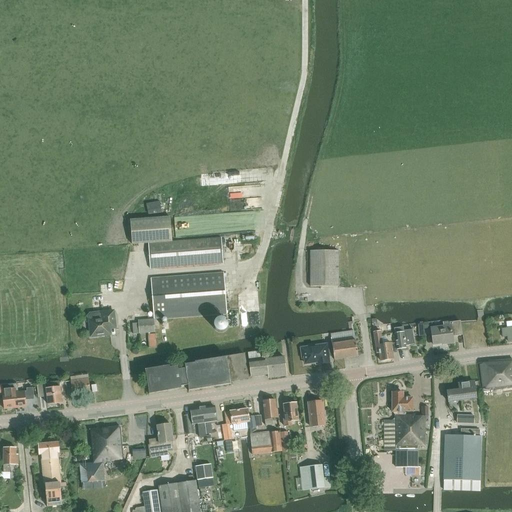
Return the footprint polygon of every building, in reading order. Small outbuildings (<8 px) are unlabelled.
[(161,213),(160,202),(147,204),(148,215),(161,213)] [(132,245),(149,244),(150,269),(223,264),(221,238),(172,242),(171,218),(130,221),(132,245)] [(310,251),(310,287),(339,287),(339,251),(310,251)] [(155,319),(227,313),(224,272),(151,278),(155,319)] [(90,314),(88,316),(89,320),(91,337),(111,335),(110,329),(116,328),(115,325),(114,311),(102,313),(90,314)] [(229,327),(229,326),(229,325),(229,324),(228,323),(228,322),(227,321),(226,320),(225,319),(224,319),(223,318),(222,318),(221,318),(220,318),(219,318),(218,319),(217,319),(216,320),(215,321),(214,322),(214,323),(214,324),(213,325),(213,326),(213,327),(214,328),(214,329),(214,330),(215,331),(216,332),(217,332),(218,333),(219,333),(220,334),(221,334),(222,334),(223,333),(224,333),(225,332),(226,332),(227,331),(228,330),(228,329),(229,328),(229,327)] [(155,333),(154,320),(138,321),(139,334),(155,333)] [(506,328),(502,328),(502,337),(507,337),(508,342),(511,341),(511,321),(507,322),(507,328),(506,328)] [(460,322),(450,323),(449,323),(450,325),(444,326),(430,328),(432,345),(446,343),(446,345),(453,344),(453,337),(462,336),(460,322)] [(385,340),(382,340),(382,337),(381,331),(373,332),(375,346),(378,346),(380,361),(393,359),(391,344),(386,345),(385,340)] [(410,346),(415,346),(412,331),(405,331),(405,333),(395,334),(396,349),(406,348),(405,346),(410,345),(410,346)] [(139,336),(139,343),(145,343),(146,349),(153,349),(153,335),(139,336)] [(354,335),(331,338),(332,344),(355,341),(354,335)] [(333,360),(357,357),(355,341),(332,344),(332,345),(333,356),(333,360)] [(302,357),(304,357),(305,363),(321,361),(321,363),(329,362),(328,356),(333,356),(332,345),(327,345),(327,344),(301,347),(302,357)] [(268,379),(286,376),(284,358),(283,359),(282,356),(279,357),(279,359),(271,360),(271,358),(261,360),(259,351),(247,353),(250,377),(268,375),(268,379)] [(169,367),(145,371),(149,395),(181,390),(180,388),(188,387),(189,392),(230,385),(230,382),(247,379),(244,355),(195,363),(195,368),(178,370),(178,366),(169,368),(169,367)] [(511,359),(487,362),(487,363),(479,364),(482,392),(511,387),(511,359)] [(90,394),(87,375),(70,377),(73,396),(90,394)] [(48,405),(62,404),(60,387),(59,382),(50,383),(51,388),(46,389),(48,405)] [(448,402),(476,399),(474,382),(458,383),(459,390),(447,391),(448,402)] [(13,385),(0,386),(0,395),(3,395),(4,410),(15,409),(13,385)] [(18,385),(13,385),(15,409),(27,408),(26,401),(34,400),(33,389),(27,389),(27,392),(19,393),(18,385)] [(34,386),(35,402),(44,401),(43,386),(34,386)] [(395,415),(395,421),(384,420),(384,451),(396,451),(396,467),(417,467),(418,447),(424,447),(424,419),(428,419),(428,407),(422,407),(422,417),(415,417),(415,415),(406,415),(406,412),(412,412),(412,398),(403,398),(403,392),(392,392),(392,412),(395,415)] [(278,419),(277,409),(276,409),(275,400),(262,401),(265,426),(272,425),(272,419),(278,419)] [(315,403),(307,404),(310,428),(325,426),(322,402),(320,402),(319,401),(315,401),(315,403)] [(297,411),(298,410),(297,403),(296,404),(296,402),(283,404),(285,415),(282,415),(284,427),(292,426),(293,422),(298,422),(297,411)] [(215,407),(202,409),(206,435),(213,434),(211,424),(217,423),(215,407)] [(206,437),(206,435),(202,409),(190,411),(191,415),(184,416),(187,435),(194,434),(193,426),(198,426),(200,438),(206,437)] [(250,428),(256,427),(254,416),(248,417),(247,409),(225,413),(226,425),(222,425),(224,441),(230,440),(228,426),(248,423),(250,428)] [(456,412),(451,412),(454,417),(453,418),(456,423),(461,420),(456,412)] [(149,445),(148,445),(150,459),(169,456),(168,449),(174,449),(173,442),(174,442),(171,424),(156,426),(158,439),(148,440),(149,445)] [(115,460),(123,459),(119,427),(90,430),(93,463),(80,464),(82,484),(105,481),(103,464),(115,462),(115,460)] [(256,433),(256,427),(250,428),(251,434),(250,434),(251,435),(250,436),(251,446),(270,444),(269,434),(271,434),(271,432),(256,433)] [(461,436),(445,435),(443,491),(480,492),(482,437),(479,436),(479,430),(461,429),(461,436)] [(279,433),(281,447),(282,453),(290,452),(288,432),(279,433)] [(270,444),(251,446),(252,456),(282,453),(281,447),(279,433),(271,434),(269,434),(270,444)] [(48,508),(62,506),(60,483),(62,483),(59,459),(58,460),(58,454),(60,454),(59,443),(39,445),(40,456),(42,456),(43,461),(41,461),(44,485),(45,485),(48,508)] [(4,449),(4,473),(10,473),(10,465),(18,465),(19,455),(16,455),(16,449),(4,449)] [(211,464),(196,466),(199,488),(214,486),(211,464)] [(322,465),(308,467),(310,490),(325,488),(324,478),(322,465)] [(143,492),(145,507),(145,511),(199,511),(195,481),(159,487),(159,490),(143,492)]
